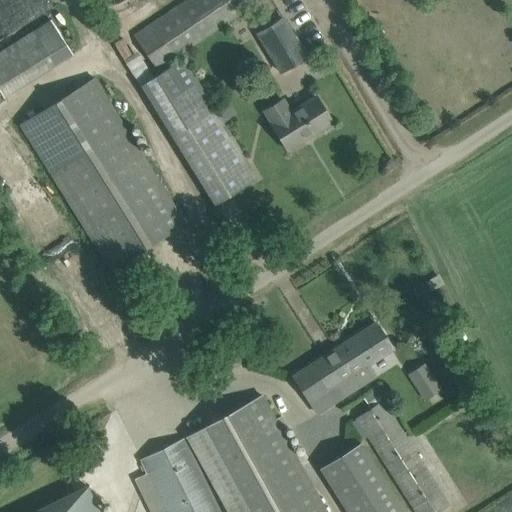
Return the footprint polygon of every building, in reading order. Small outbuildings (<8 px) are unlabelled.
[(0,0),(0,38),(19,27),(2,0),(0,0)] [(249,0),(184,0),(134,34),(157,69),(253,5),(249,0)] [(55,15),(0,49),(0,80),(7,92),(76,49),(55,15)] [(283,17),(256,33),(280,72),(307,55),(283,17)] [(259,177),(184,58),(141,85),(215,204),(259,177)] [(20,123),(112,269),(185,223),(94,77),(20,123)] [(333,122),(322,105),(315,96),(291,111),(283,99),(265,111),(272,123),(271,123),(288,150),(333,122)] [(104,288),(91,272),(76,284),(89,300),(104,288)] [(392,350),(386,340),(375,323),(293,376),(317,415),(377,376),(370,365),(392,350)] [(427,362),(410,373),(427,399),(445,387),(427,362)] [(327,511),(262,395),(185,437),(227,511),(327,511)] [(355,417),(415,511),(438,511),(450,504),(383,399),(355,417)] [(221,511),(184,437),(141,459),(148,473),(137,479),(153,511),(221,511)] [(320,468),(347,511),(405,511),(361,442),(320,468)] [(99,511),(86,484),(28,511),(99,511)] [(511,511),(511,496),(481,511),(511,511)]
